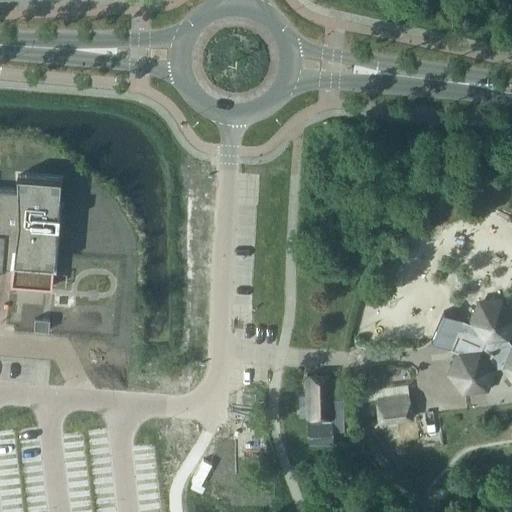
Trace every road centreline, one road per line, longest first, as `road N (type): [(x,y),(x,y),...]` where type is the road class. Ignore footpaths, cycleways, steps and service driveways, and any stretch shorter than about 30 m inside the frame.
road 1 (unclassified): [(231,114),(214,409),(0,393)]
road 2 (tertiary): [(511,90),(389,75)]
